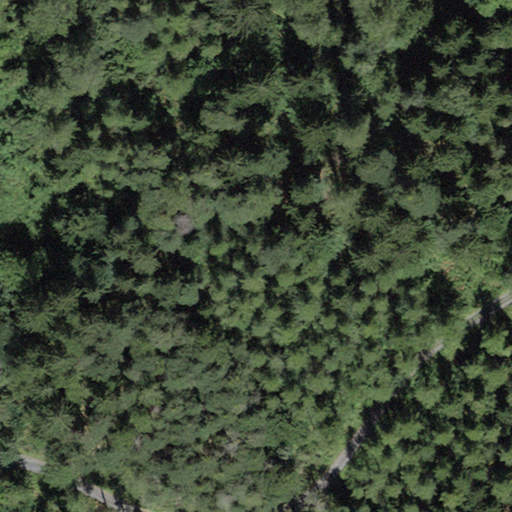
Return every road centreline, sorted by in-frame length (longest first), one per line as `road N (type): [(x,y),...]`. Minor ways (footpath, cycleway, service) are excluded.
road 1 (track): [(300,511),(412,368),(446,335),(511,295)]
road 2 (track): [(0,463),(28,461),(132,511)]
